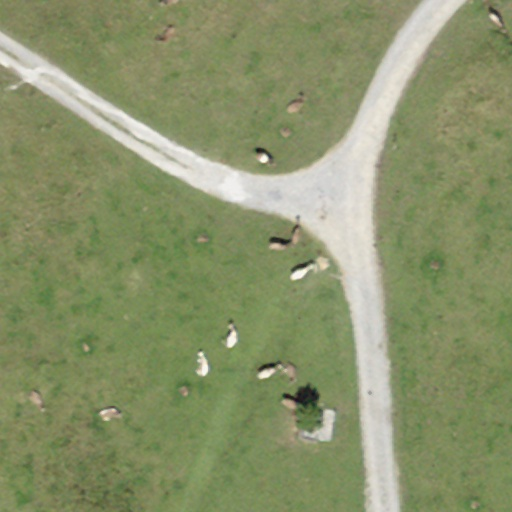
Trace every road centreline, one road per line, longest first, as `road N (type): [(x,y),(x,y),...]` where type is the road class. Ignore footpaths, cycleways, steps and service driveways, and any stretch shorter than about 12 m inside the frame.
road 1 (track): [(341,210),(206,183),(0,49)]
road 2 (track): [(341,210),(367,307),(391,511)]
road 3 (track): [(445,0),(390,83),(341,210)]
